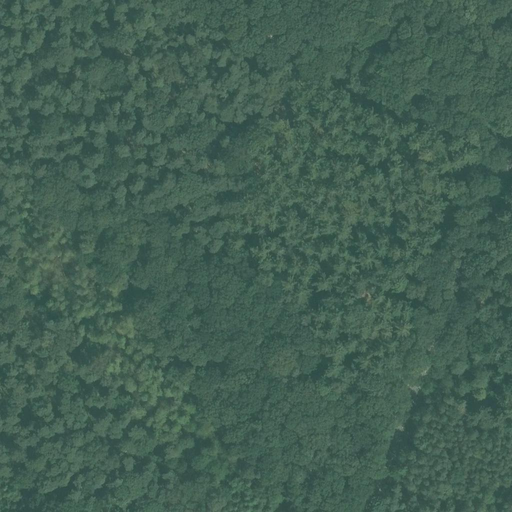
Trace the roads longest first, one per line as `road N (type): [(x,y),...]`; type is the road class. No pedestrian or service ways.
road 1 (tertiary): [(365,511),(511,162)]
road 2 (track): [(511,100),(346,0)]
